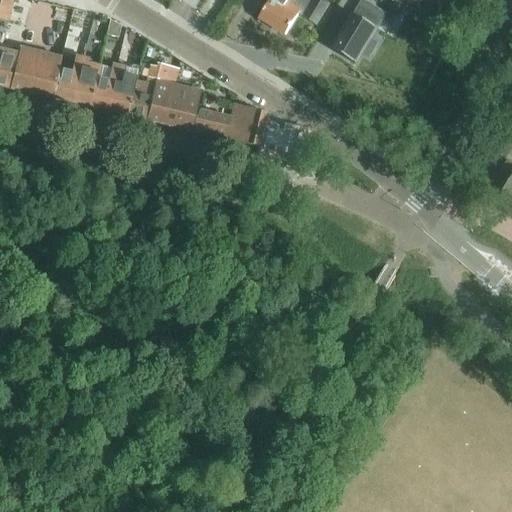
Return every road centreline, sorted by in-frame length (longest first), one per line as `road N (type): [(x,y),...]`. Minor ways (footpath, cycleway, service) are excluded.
road 1 (residential): [(397,186),(382,203),(352,203),(288,173),(0,101)]
road 2 (tertiary): [(397,186),(111,0)]
